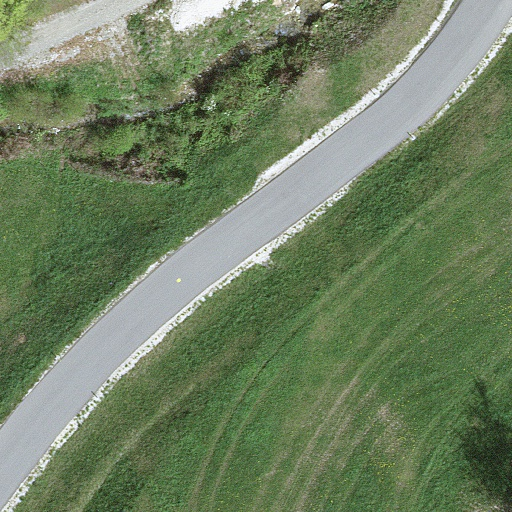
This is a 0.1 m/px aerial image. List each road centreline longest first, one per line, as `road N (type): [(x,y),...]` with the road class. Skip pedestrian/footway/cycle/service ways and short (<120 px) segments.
road 1 (tertiary): [(492,0),(427,82),(136,314),(0,464)]
road 2 (track): [(125,0),(0,51)]
